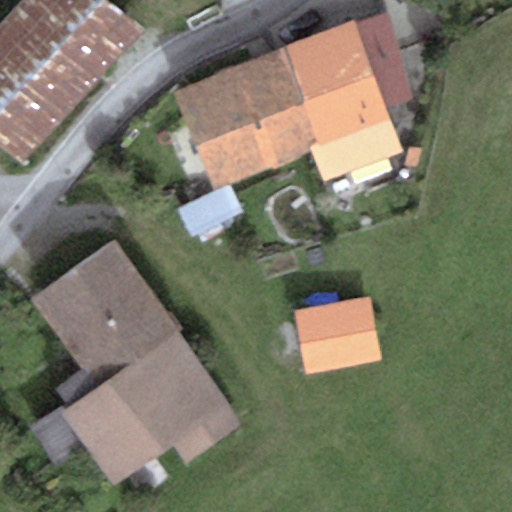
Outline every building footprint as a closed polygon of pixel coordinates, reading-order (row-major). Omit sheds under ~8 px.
[(135,39),(95,0),(27,0),(0,28),(0,143),(16,160),(135,39)] [(383,16),(284,56),(318,140),(334,179),(410,148),(393,108),(416,98),(383,16)] [(218,181),(318,140),(284,56),(184,97),(218,181)] [(243,416),(109,230),(32,285),(97,375),(35,420),(64,460),(86,445),(111,480),(169,439),(183,459),(243,416)] [(373,294),(295,304),(304,375),(382,365),(373,294)]
